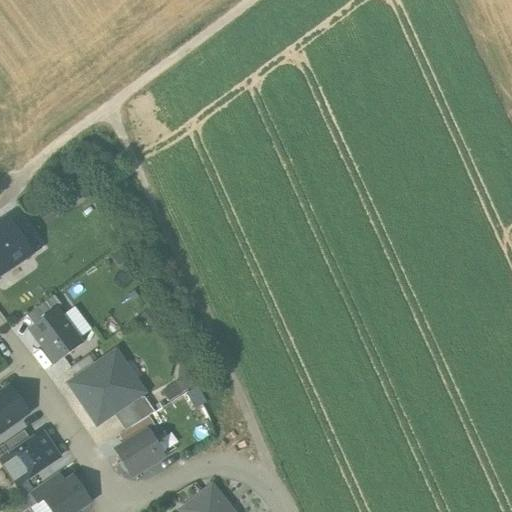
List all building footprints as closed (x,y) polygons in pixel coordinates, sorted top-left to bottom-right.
[(8,222),(0,227),(0,276),(31,255),(30,255),(12,229),(8,222)] [(22,222),(12,229),(30,255),(40,248),(22,222)] [(26,317),(34,327),(55,310),(61,306),(53,296),(26,317)] [(55,310),(34,327),(29,330),(55,365),(83,345),(55,310)] [(113,355),(69,385),(97,426),(118,411),(141,396),(132,382),(128,385),(118,372),(123,369),(113,355)] [(0,395),(0,433),(27,414),(9,389),(0,395)] [(141,396),(118,411),(131,429),(149,418),(155,414),(142,395),(141,396)] [(119,436),(125,446),(147,433),(155,428),(149,418),(131,429),(119,436)] [(23,432),(0,448),(0,461),(1,462),(31,442),(23,432)] [(125,446),(117,451),(132,477),(163,459),(147,433),(125,446)] [(31,442),(1,462),(18,487),(59,459),(42,434),(31,442)] [(57,474),(30,493),(38,504),(43,500),(43,499),(64,484),(57,474)] [(64,484),(43,499),(43,500),(51,511),(76,511),(89,503),(72,479),(64,484)] [(231,511),(226,511),(220,504),(221,499),(211,487),(198,498),(197,497),(179,511),(231,511)]
